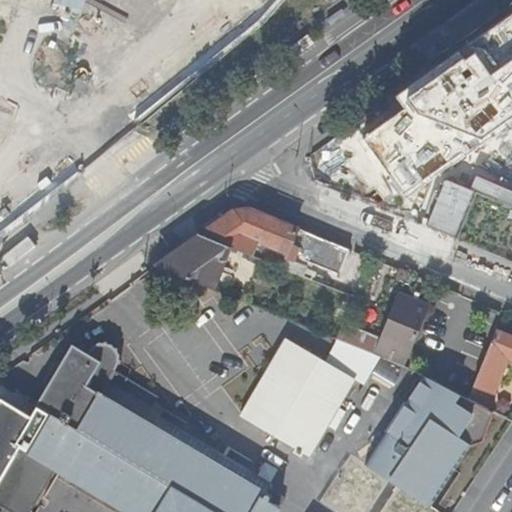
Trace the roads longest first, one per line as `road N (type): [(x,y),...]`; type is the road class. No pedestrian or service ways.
road 1 (primary): [(404,0),(94,222),(2,311)]
road 2 (residential): [(222,163),(511,288)]
road 3 (primary): [(222,163),(467,0)]
road 4 (primary): [(2,311),(222,163)]
